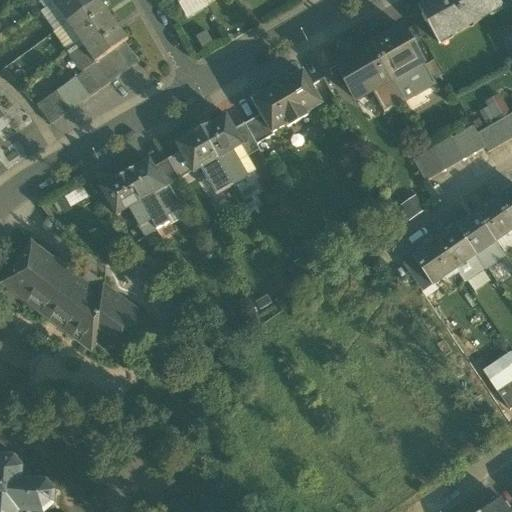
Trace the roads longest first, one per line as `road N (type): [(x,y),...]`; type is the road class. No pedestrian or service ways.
road 1 (residential): [(201,91),(0,205)]
road 2 (residential): [(345,0),(201,91)]
